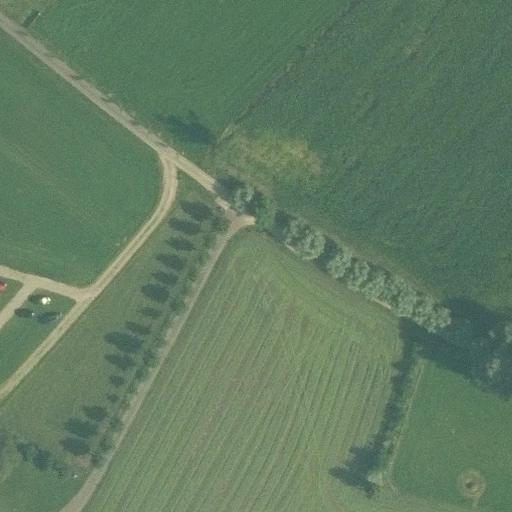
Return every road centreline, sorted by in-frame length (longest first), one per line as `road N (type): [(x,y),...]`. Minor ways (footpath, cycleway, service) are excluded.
road 1 (unclassified): [(254,215),(0,21)]
road 2 (track): [(511,366),(254,215)]
